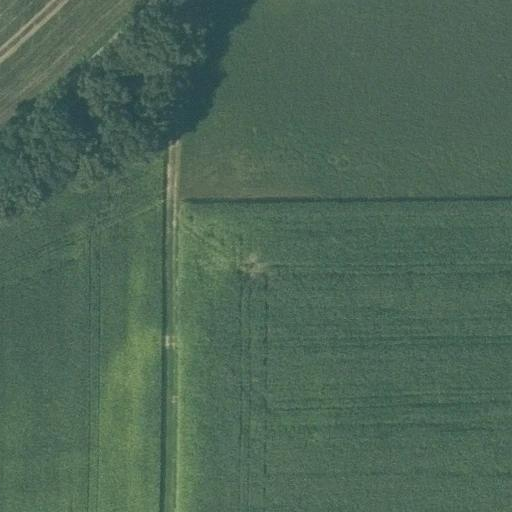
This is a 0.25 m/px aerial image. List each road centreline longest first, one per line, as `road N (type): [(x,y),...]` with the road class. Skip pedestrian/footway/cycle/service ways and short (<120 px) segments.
road 1 (track): [(181,0),(164,511)]
road 2 (unclassified): [(164,0),(0,146)]
